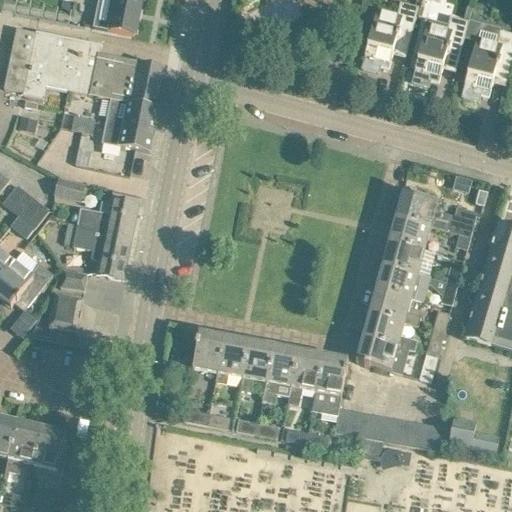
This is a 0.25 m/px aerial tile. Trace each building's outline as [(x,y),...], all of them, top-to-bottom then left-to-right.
[(98,0),(93,30),(134,38),(141,0),(98,0)] [(364,59),(365,59),(362,71),(378,76),(380,69),(388,71),(394,52),(406,55),(418,10),(400,5),(396,19),(376,13),(370,39),(364,59)] [(414,73),(415,73),(412,85),(428,90),(430,83),(438,85),(444,66),(456,69),(468,24),(450,19),(446,33),(426,28),(420,54),(414,73)] [(47,90),(128,106),(128,104),(158,110),(166,70),(99,57),(101,47),(36,34),(36,36),(17,32),(4,91),(24,96),(23,98),(44,103),(47,90)] [(464,87),(465,87),(462,100),(478,104),(480,97),(488,100),(494,80),(506,83),(511,62),(511,36),(499,33),(496,47),(476,42),(464,87)] [(159,110),(158,110),(128,104),(128,106),(112,103),(104,146),(149,155),(159,110)] [(74,118),(72,133),(92,137),(95,122),(74,118)] [(0,174),(0,196),(10,183),(0,174)] [(59,183),(55,198),(81,205),(85,191),(59,183)] [(2,207),(18,220),(32,202),(17,189),(2,207)] [(479,192),(475,206),(484,208),(487,195),(479,192)] [(431,229),(459,237),(471,240),(477,216),(457,210),(454,219),(435,214),(438,205),(416,199),(416,198),(411,196),(411,197),(403,195),(402,196),(403,197),(397,220),(431,230),(431,229)] [(49,215),(47,213),(32,202),(18,220),(34,233),(49,215)] [(80,212),(76,231),(103,236),(104,232),(133,238),(139,207),(111,202),(108,217),(80,212)] [(397,220),(390,244),(424,254),(431,230),(397,220)] [(511,353),(511,228),(498,225),(464,340),(511,353)] [(68,229),(64,247),(73,248),(76,231),(68,229)] [(95,277),(124,283),(133,238),(104,232),(103,236),(76,231),(73,248),(72,251),(92,255),(90,262),(98,264),(95,277)] [(459,237),(455,250),(467,253),(471,240),(459,237)] [(433,256),(424,254),(390,244),(384,269),(418,278),(427,280),(433,256)] [(0,257),(0,282),(12,267),(0,257)] [(451,265),(446,285),(457,288),(463,269),(451,265)] [(28,308),(41,292),(51,279),(41,271),(32,282),(31,282),(12,267),(0,282),(0,300),(10,309),(9,309),(10,310),(15,304),(16,305),(19,301),(28,308)] [(411,302),(418,278),(384,269),(377,293),(411,302)] [(84,297),(88,278),(64,273),(60,292),(84,297)] [(440,305),(452,308),(457,288),(446,285),(440,305)] [(421,319),(407,315),(411,302),(377,293),(371,317),(413,328),(418,330),(421,319)] [(55,295),(48,329),(76,335),(83,301),(55,295)] [(432,334),(444,337),(449,317),(438,314),(432,334)] [(409,341),(413,328),(371,317),(364,341),(398,350),(414,355),(418,344),(409,341)] [(438,357),(444,337),(432,334),(427,354),(438,357)] [(192,371),(212,375),(217,376),(224,342),(200,337),(200,336),(199,336),(197,344),(196,343),(195,349),(196,349),(192,371)] [(408,379),(411,370),(394,365),(398,350),(364,341),(358,365),(356,364),(356,365),(364,368),(364,369),(369,370),(370,369),(408,379)] [(240,390),(249,346),(224,342),(217,376),(216,385),(240,390)] [(250,395),(253,383),(266,385),(273,351),(249,346),(240,390),(240,393),(250,395)] [(273,407),(277,387),(291,390),(298,356),(273,351),(266,385),(263,404),(273,407)] [(315,395),(322,360),(298,356),(291,390),(288,407),(298,408),(301,392),(315,395)] [(426,358),(419,383),(431,386),(437,361),(426,358)] [(322,360),(315,395),(312,414),(338,419),(339,412),(338,412),(345,377),(346,378),(347,372),(346,372),(348,364),(346,364),(346,365),(322,360)] [(182,424),(207,429),(209,417),(184,412),(182,424)] [(335,436),(345,438),(350,414),(339,412),(338,419),(335,436)] [(361,416),(350,414),(345,438),(356,440),(361,416)] [(356,440),(364,441),(367,442),(372,418),(361,416),(356,440)] [(229,421),(209,417),(207,429),(227,432),(229,421)] [(382,420),(372,418),(367,442),(378,444),(382,420)] [(393,422),(382,420),(378,444),(383,445),(389,446),(393,422)] [(389,446),(400,448),(404,424),(393,422),(389,446)] [(454,422),(448,448),(496,457),(499,442),(474,437),(476,426),(454,422)] [(17,427),(0,423),(0,459),(9,461),(17,427)] [(256,438),(258,427),(238,423),(235,434),(256,438)] [(404,424),(400,448),(411,450),(415,426),(404,424)] [(411,450),(416,451),(421,452),(426,428),(415,426),(411,450)] [(33,467),(42,433),(17,427),(9,461),(4,481),(7,482),(9,475),(18,478),(22,464),(33,467)] [(258,427),(256,438),(277,442),(279,431),(258,427)] [(426,428),(421,452),(432,453),(437,430),(426,428)] [(437,430),(432,453),(443,455),(447,432),(437,430)] [(305,448),(307,436),(287,432),(285,444),(305,448)] [(42,433),(33,467),(57,473),(63,451),(64,451),(65,446),(64,445),(66,438),(65,437),(64,439),(42,433)] [(305,448),(326,452),(328,440),(307,436),(305,448)] [(362,455),(376,457),(380,458),(383,445),(378,444),(367,442),(364,441),(362,455)] [(407,469),(410,456),(398,454),(399,468),(407,469)] [(10,507),(21,510),(23,499),(12,497),(10,507)] [(21,510),(22,510),(28,511),(31,511),(34,502),(23,499),(21,510)]
